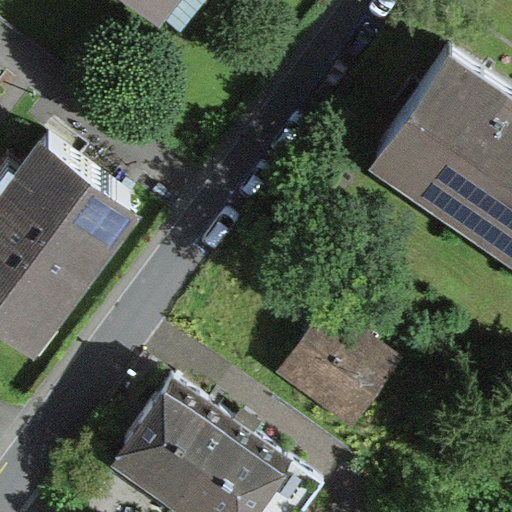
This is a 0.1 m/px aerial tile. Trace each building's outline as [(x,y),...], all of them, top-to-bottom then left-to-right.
[(178,0),(141,0),(164,18),(178,0)] [(511,82),(453,45),(377,161),(511,248),(511,82)] [(141,202),(49,133),(0,198),(0,314),(35,341),(141,202)] [(405,353),(332,304),(286,374),(360,422),(405,353)] [(237,417),(177,375),(120,455),(181,497),(237,417)] [(302,511),(326,479),(237,417),(181,497),(202,511),(302,511)]
